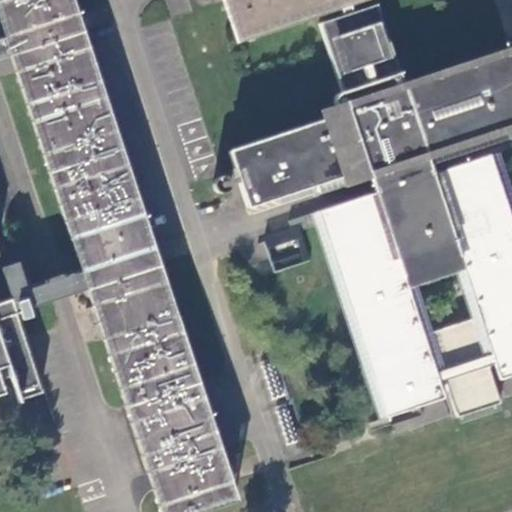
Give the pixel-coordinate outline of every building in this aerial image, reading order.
[(0,0),(0,26),(4,37),(0,38),(0,58),(11,55),(81,271),(66,276),(71,293),(87,288),(103,336),(127,410),(149,479),(159,511),(206,511),(206,509),(237,499),(230,478),(229,473),(228,470),(220,446),(199,383),(160,264),(156,254),(152,240),(84,36),(82,30),(80,22),(72,0),(0,0)] [(222,0),(223,2),(236,43),(317,15),(341,8),(351,5),(367,0),(222,0)] [(511,44),(511,45),(499,49),(453,64),(402,81),(377,4),(353,11),(343,14),(319,22),(342,91),(337,92),(332,97),(333,105),(339,109),(344,108),(345,111),(225,150),(234,177),(225,179),(222,177),(219,176),(216,177),(213,178),(211,180),(210,183),(210,187),(212,190),(214,192),(217,193),(220,193),(223,192),(225,190),(227,188),(228,184),(235,181),(244,208),(312,184),(315,193),(371,177),(373,185),(375,191),(357,197),(315,210),(319,224),(337,278),(359,346),(382,418),(423,405),(417,387),(426,384),(434,382),(445,378),(456,413),(457,416),(500,402),(500,400),(488,364),(493,363),(501,360),(508,358),(511,370),(511,229),(510,222),(488,155),(446,168),(432,173),(430,166),(427,159),(505,131),(511,128),(511,44)] [(353,11),(351,5),(341,8),(343,14),(353,11)] [(262,238),(275,271),(309,258),(296,225),(262,238)] [(54,298),(48,282),(26,289),(17,260),(1,266),(11,298),(15,309),(18,308),(21,316),(31,313),(28,306),(54,298)] [(48,282),(54,298),(62,295),(71,293),(66,276),(57,279),(48,282)] [(0,393),(5,392),(0,376),(0,367),(7,365),(18,399),(42,391),(15,309),(11,298),(0,301),(0,393)] [(507,378),(511,376),(511,370),(508,358),(501,360),(493,363),(499,380),(507,378)] [(440,400),(434,382),(426,384),(417,387),(423,405),(432,402),(440,400)]
